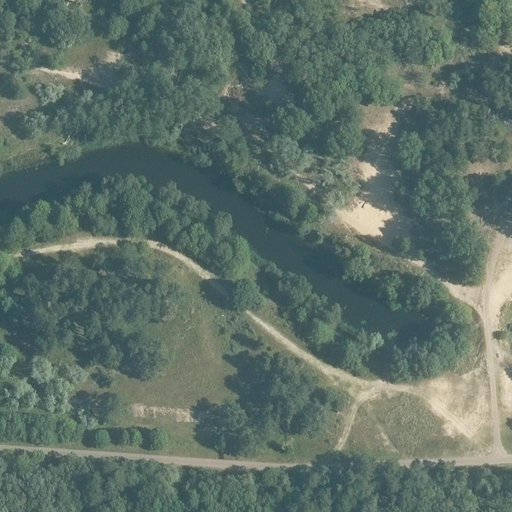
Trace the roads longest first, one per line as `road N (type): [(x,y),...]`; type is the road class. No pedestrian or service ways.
road 1 (track): [(0,448),(295,469),(496,459)]
road 2 (track): [(496,459),(485,308),(511,214)]
